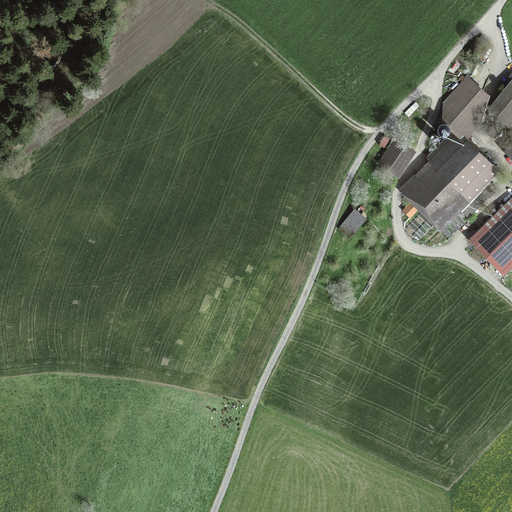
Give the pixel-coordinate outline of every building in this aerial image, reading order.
[(444,106),(444,119),(456,131),(464,128),(475,117),(483,93),(468,79),(444,106)] [(511,121),(511,81),(490,108),(510,124),(511,121)] [(495,136),(504,127),(497,120),(488,129),(495,136)] [(420,181),(411,190),(441,221),(457,205),(469,217),(494,191),(490,187),(502,174),(466,138),(459,139),(437,161),(435,159),(417,177),(420,181)] [(381,162),(398,174),(413,151),(396,140),(381,162)] [(511,198),(470,239),(504,273),(511,264),(511,198)] [(402,213),(407,218),(412,212),(408,208),(402,213)] [(355,209),(339,228),(349,236),(365,217),(355,209)]
